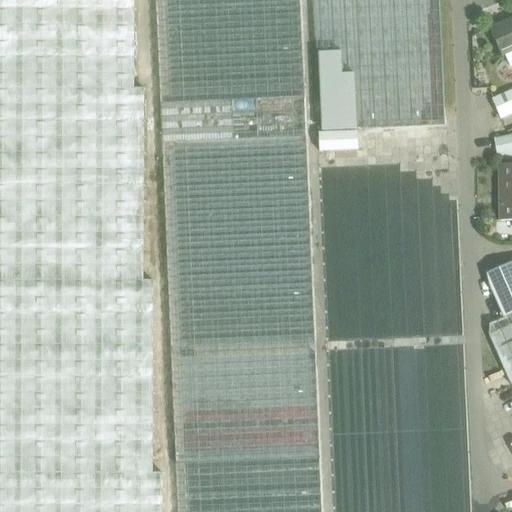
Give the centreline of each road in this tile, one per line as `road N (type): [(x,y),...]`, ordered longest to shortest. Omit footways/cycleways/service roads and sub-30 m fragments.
road 1 (unclassified): [(461,0),(483,509)]
road 2 (unknown): [(128,0),(129,131)]
